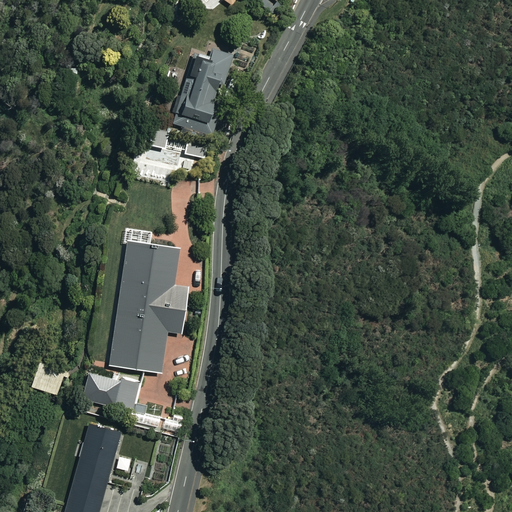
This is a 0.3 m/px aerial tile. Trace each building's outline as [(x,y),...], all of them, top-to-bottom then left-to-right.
[(230,52),(210,46),(207,57),(192,53),(179,95),(177,95),(172,110),(203,119),(213,86),(219,88),(230,52)] [(178,163),(194,168),(200,145),(165,135),(166,129),(149,124),(136,171),(172,182),(178,163)] [(150,230),(127,227),(105,363),(158,371),(165,330),(177,332),(184,285),(171,283),(177,246),(148,241),(150,230)] [(63,367),(34,355),(23,381),(52,394),(63,367)] [(134,382),(86,371),(80,398),(128,409),(134,382)] [(119,431),(87,422),(82,441),(76,439),(71,454),(78,456),(63,511),(127,511),(130,501),(137,502),(147,463),(113,454),(119,431)]
